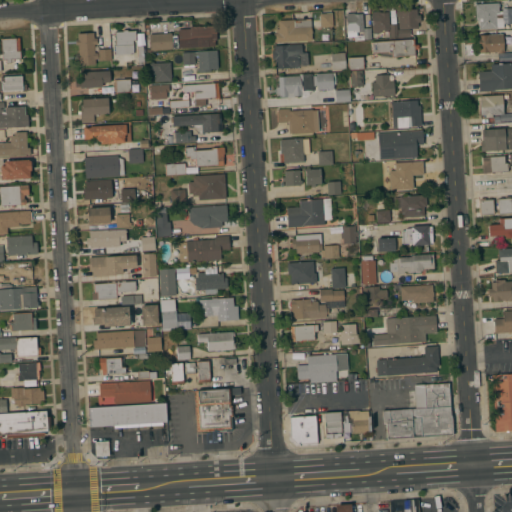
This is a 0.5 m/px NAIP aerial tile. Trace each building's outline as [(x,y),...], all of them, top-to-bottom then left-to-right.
[(498,2),(498,3),(500,3),(501,9),(498,9),(498,11),(502,10),(503,28),(479,29),(478,18),(475,18),(475,4),(498,2)] [(417,15),(419,14),(420,22),(417,22),(418,28),(399,29),(398,16),(396,16),(396,10),(417,8),(417,15)] [(379,30),(380,33),(372,33),(371,11),(379,11),(379,12),(388,11),(389,29),(379,30)] [(332,12),(333,26),(320,27),(319,13),(332,12)] [(345,13),(352,13),(353,14),(362,13),(363,28),(370,27),(371,38),(362,39),(362,32),(363,32),(363,31),(353,32),(353,34),(347,34),(347,32),(346,32),(346,25),(345,13)] [(310,18),(312,40),(310,40),(310,41),(307,41),(307,40),(274,42),(273,33),(275,33),(275,29),(278,28),(278,20),(310,18)] [(389,24),(396,23),(397,29),(409,29),(410,36),(397,37),(397,36),(389,37),(389,24)] [(178,48),(177,29),(190,28),(189,26),(199,25),(199,26),(215,25),(216,39),(214,39),(215,46),(178,48)] [(136,40),(132,40),(133,53),(115,55),(115,45),(115,32),(124,31),(124,30),(127,29),(127,31),(135,30),(136,40)] [(93,32),(94,38),(96,37),(97,44),(94,44),(95,52),(98,52),(97,49),(111,48),(111,60),(98,61),(98,58),(95,59),(95,64),(79,65),(79,59),(76,60),(76,54),(79,54),(78,44),(76,45),(75,39),(78,39),(77,33),(93,32)] [(171,32),(172,48),(150,50),(150,51),(146,52),(146,49),(150,48),(149,33),(171,32)] [(502,33),(503,52),(498,53),(498,51),(478,52),(477,35),(502,33)] [(19,37),(20,58),(14,58),(14,61),(10,61),(11,63),(6,63),(6,59),(2,59),(1,39),(19,37)] [(397,56),(397,57),(392,57),(392,53),(388,53),(388,52),(372,53),(371,42),(413,39),(414,45),(418,44),(418,49),(414,49),(414,55),(397,56)] [(301,44),(302,53),(307,52),(308,65),(298,65),(299,67),(275,68),(274,58),(272,58),(271,50),(274,50),(274,46),(301,44)] [(182,52),(216,50),(218,68),(210,69),(210,71),(198,72),(198,70),(197,70),(197,68),(198,68),(197,55),(194,55),(194,64),(183,65),(182,52)] [(332,70),(330,53),(344,52),(346,69),(332,70)] [(362,85),(350,86),(349,70),(348,70),(348,57),(362,56),(363,69),(361,69),(362,85)] [(171,80),(154,81),(154,74),(153,74),(152,69),(150,69),(149,63),(151,63),(151,62),(153,62),(153,63),(170,62),(171,80)] [(491,70),(490,64),(511,62),(511,88),(494,90),(479,91),(478,71),(491,70)] [(109,70),(110,82),(102,82),(102,86),(92,87),(89,87),(80,88),(80,86),(75,87),(75,79),(80,79),(79,72),(109,70)] [(299,74),(312,73),(312,75),(316,75),(316,74),(335,73),(336,84),(333,84),(333,85),(334,85),(334,88),(317,90),(316,85),(313,85),(313,90),(311,90),(311,91),(309,92),(310,94),(305,96),(303,96),(302,96),(302,97),(301,96),(301,95),(294,96),(294,97),(287,97),(287,96),(279,96),(279,95),(276,95),(275,87),(279,86),(278,77),(299,75),(299,74)] [(388,74),(388,81),(394,80),(394,95),(372,96),(372,82),(375,81),(375,75),(376,75),(388,74)] [(0,76),(21,75),(22,84),(26,84),(26,90),(22,90),(0,91),(0,76)] [(130,79),(130,92),(116,92),(115,79),(130,79)] [(219,97),(205,98),(206,105),(195,105),(194,91),(183,92),(183,85),(218,82),(219,97)] [(150,99),(149,85),(168,84),(169,91),(166,92),(166,98),(150,99)] [(349,89),(350,101),(335,102),(334,90),(349,89)] [(502,95),(503,114),(492,114),(492,117),(485,117),(485,115),(480,115),(479,96),(502,95)] [(108,97),(109,113),(93,114),(94,122),(81,122),(80,104),(82,104),(82,99),(108,97)] [(188,99),(188,106),(170,107),(169,100),(188,99)] [(391,101),(417,100),(417,105),(420,105),(421,125),(408,126),(408,127),(397,127),(391,127),(391,117),(392,117),(391,101)] [(0,102),(4,102),(4,107),(24,106),(25,115),(27,115),(28,126),(0,127),(0,102)] [(148,115),(148,114),(147,114),(147,108),(150,108),(150,107),(162,106),(162,113),(151,114),(148,115)] [(313,132),(291,134),(290,124),(289,124),(289,121),(277,122),(277,111),(278,111),(277,109),(289,108),(290,111),(312,109),(313,132)] [(172,126),(172,116),(220,113),(221,131),(202,132),(201,124),(172,126)] [(84,139),(83,127),(130,124),(130,142),(101,144),(100,140),(99,141),(95,138),(84,139)] [(511,148),(480,151),(480,142),(482,142),(481,129),(511,127),(511,148)] [(422,130),(423,144),(415,144),(416,156),(379,159),(377,133),(422,130)] [(0,142),(10,142),(10,135),(14,135),(13,132),(26,131),(27,147),(30,147),(30,154),(0,155),(0,142)] [(190,131),(191,136),(195,135),(195,141),(175,142),(174,131),(190,131)] [(356,132),(356,133),(373,132),(374,139),(351,141),(350,132),(356,132)] [(302,138),(302,139),(308,138),(309,153),(303,154),(303,161),(283,163),(282,153),(280,153),(279,139),(302,138)] [(139,140),(147,139),(147,140),(149,140),(149,146),(148,146),(148,147),(139,147),(139,140)] [(195,159),(189,159),(189,156),(185,157),(185,147),(193,146),(193,150),(211,149),(211,148),(224,147),(224,154),(223,154),(223,156),(223,165),(196,166),(195,159)] [(143,162),(128,163),(127,149),(142,148),(143,162)] [(332,164),(318,165),(317,151),(331,150),(332,164)] [(124,174),(119,174),(119,175),(85,178),(83,158),(117,155),(117,157),(123,159),(124,174)] [(482,173),(481,164),(482,164),(481,157),(504,155),(504,163),(507,162),(507,163),(509,163),(509,167),(507,167),(508,171),(482,173)] [(28,159),(28,160),(30,160),(30,178),(1,179),(0,165),(4,165),(4,160),(28,159)] [(422,161),(423,174),(412,175),(413,188),(410,188),(410,189),(408,189),(408,188),(390,190),(389,170),(395,170),(394,163),(422,161)] [(166,175),(165,164),(170,164),(170,162),(174,162),(174,163),(185,162),(185,174),(166,175)] [(321,183),(315,184),(315,186),(311,187),(311,184),(306,184),(305,169),(306,169),(306,168),(310,167),(310,169),(320,168),(321,183)] [(299,170),(300,180),(301,180),(302,183),(300,183),(300,185),(285,186),(284,181),(282,181),(282,177),(284,177),(284,170),(299,170)] [(224,174),(225,198),(198,200),(198,195),(192,196),(192,193),(189,193),(188,182),(193,181),(192,176),(224,174)] [(111,179),(112,198),(83,199),(83,188),(85,188),(85,181),(111,179)] [(340,193),(327,194),(327,181),(339,181),(340,193)] [(14,205),(14,206),(11,206),(11,205),(0,205),(0,185),(28,185),(28,194),(24,194),(24,198),(26,199),(26,202),(24,204),(14,205)] [(134,188),(134,191),(140,191),(140,200),(135,200),(135,201),(121,202),(120,189),(134,188)] [(184,189),(185,203),(171,204),(170,189),(184,189)] [(425,194),(426,206),(423,206),(424,215),(401,217),(400,208),(394,209),(393,197),(400,197),(399,196),(425,194)] [(511,213),(498,214),(497,198),(505,198),(505,196),(511,196),(511,213)] [(329,198),(331,219),(324,220),(324,224),(287,227),(286,207),(299,206),(299,200),(329,198)] [(479,200),(493,199),(494,214),(480,215),(479,200)] [(188,210),(187,210),(187,207),(226,204),(227,221),(221,221),(222,227),(202,228),(195,224),(189,219),(188,210)] [(109,206),(110,222),(88,224),(87,208),(109,206)] [(166,212),(167,221),(170,221),(170,235),(157,236),(155,207),(165,206),(165,212),(166,212)] [(390,221),(377,222),(376,210),(389,209),(390,221)] [(0,212),(30,210),(31,222),(18,223),(19,226),(6,227),(7,233),(0,233),(0,212)] [(115,214),(129,213),(129,222),(131,222),(131,226),(116,227),(115,214)] [(154,220),(149,225),(143,221),(148,215),(154,220)] [(503,235),(502,235),(503,243),(490,243),(490,236),(488,236),(488,225),(502,224),(502,218),(511,217),(511,242),(511,243),(510,237),(508,238),(506,237),(504,236),(504,235),(503,235)] [(399,237),(402,237),(401,230),(405,230),(405,228),(411,228),(411,226),(428,225),(428,226),(431,226),(432,242),(429,243),(429,244),(412,245),(412,243),(403,243),(402,243),(401,243),(400,243),(399,242),(399,237)] [(355,231),(357,231),(357,236),(355,236),(356,243),(343,244),(342,238),(341,238),(340,232),(342,232),(342,227),(355,226),(355,231)] [(107,230),(108,236),(111,236),(111,238),(115,238),(115,240),(118,239),(119,242),(115,243),(115,244),(112,244),(112,246),(90,247),(89,245),(86,245),(86,238),(89,238),(88,231),(107,230)] [(320,233),(321,250),(319,250),(319,252),(314,252),(314,257),(307,257),(307,252),(295,253),(295,248),(291,248),(291,239),(295,239),(295,235),(320,233)] [(7,255),(6,236),(31,235),(31,242),(37,242),(37,253),(7,255)] [(187,262),(187,261),(179,261),(178,242),(186,241),(214,238),(214,236),(228,235),(229,250),(220,250),(221,259),(187,262)] [(401,243),(401,249),(395,249),(395,250),(377,251),(376,238),(394,237),(394,238),(399,237),(399,242),(400,243),(401,243)] [(116,244),(126,243),(126,251),(116,251),(116,244)] [(339,257),(324,258),(324,256),(321,257),(320,252),(324,252),(323,245),(338,244),(339,257)] [(511,247),(511,271),(508,272),(495,272),(494,260),(499,260),(499,258),(498,258),(498,248),(511,247)] [(156,275),(143,276),(141,253),(155,252),(156,275)] [(88,257),(135,254),(136,267),(122,268),(122,274),(92,276),(91,270),(89,271),(88,257)] [(411,256),(411,255),(429,254),(432,254),(433,268),(422,269),(422,270),(420,271),(420,272),(414,272),(407,272),(407,270),(404,271),(404,273),(397,273),(397,271),(389,271),(389,263),(393,263),(393,262),(396,262),(396,261),(393,261),(392,258),(411,256)] [(316,282),(290,284),(290,274),(287,274),(286,263),(313,261),(313,273),(315,273),(316,277),(318,277),(318,280),(316,280),(316,282)] [(362,284),(361,271),(362,271),(361,263),(366,263),(366,264),(373,263),(374,270),(375,270),(376,283),(362,284)] [(227,288),(195,289),(195,277),(197,277),(197,272),(205,272),(204,267),(216,266),(216,273),(223,273),(223,277),(227,277),(227,288)] [(345,287),(331,288),(330,268),(344,267),(345,287)] [(188,268),(189,278),(176,279),(176,269),(188,268)] [(159,270),(174,269),(176,295),(160,296),(159,270)] [(511,300),(508,301),(508,299),(502,300),(502,301),(492,302),(492,295),(488,296),(487,288),(491,288),(491,282),(495,282),(495,280),(504,279),(504,281),(511,280),(511,300)] [(135,281),(135,285),(136,285),(137,288),(135,288),(135,291),(133,291),(133,292),(130,292),(130,291),(120,292),(121,294),(116,295),(116,298),(112,298),(113,299),(110,299),(110,298),(103,299),(103,300),(101,300),(101,299),(92,300),(91,292),(94,292),(94,290),(92,290),(92,286),(93,286),(93,283),(95,283),(95,282),(97,282),(97,283),(101,283),(101,281),(103,281),(103,283),(107,282),(107,281),(109,281),(109,282),(111,282),(111,281),(115,280),(115,282),(117,282),(117,280),(118,280),(118,282),(121,281),(121,280),(125,280),(125,281),(135,281)] [(432,284),(432,291),(433,291),(433,296),(432,296),(433,301),(413,302),(412,299),(400,300),(399,286),(432,284)] [(0,288),(23,287),(35,286),(36,301),(37,301),(37,306),(37,307),(0,309),(0,288)] [(362,287),(379,286),(379,289),(386,289),(386,291),(387,291),(387,295),(386,296),(387,298),(379,299),(380,302),(377,302),(377,305),(369,306),(369,303),(367,303),(366,297),(363,298),(362,287)] [(319,301),(319,290),(331,289),(331,290),(343,290),(344,300),(319,301)] [(142,303),(132,303),(122,304),(121,296),(132,296),(132,295),(141,294),(142,303)] [(217,321),(217,311),(213,312),(213,315),(200,316),(198,299),(211,298),(216,297),(216,298),(232,297),(233,306),(235,306),(235,310),(233,310),(234,319),(217,321)] [(309,318),(309,317),(290,319),(290,308),(290,299),(293,299),(293,300),(308,299),(308,298),(310,298),(310,301),(317,301),(317,304),(325,304),(325,308),(328,308),(328,314),(325,314),(326,317),(309,318)] [(160,314),(159,300),(174,299),(175,310),(176,310),(177,327),(163,328),(162,314),(160,314)] [(140,305),(156,304),(158,324),(142,325),(140,305)] [(128,306),(128,315),(131,315),(131,324),(129,324),(129,325),(103,326),(103,324),(92,324),(92,318),(94,317),(94,308),(128,306)] [(376,308),(376,316),(364,317),(364,309),(376,308)] [(511,310),(511,331),(494,333),(493,319),(502,318),(502,311),(511,310)] [(31,312),(31,317),(35,317),(36,329),(11,331),(11,329),(9,329),(8,321),(13,321),(12,313),(31,312)] [(387,344),(387,341),(385,341),(384,336),(386,336),(386,333),(390,333),(390,327),(394,327),(393,318),(435,315),(436,332),(425,333),(425,341),(387,344)] [(322,321),(335,320),(336,332),(323,333),(322,321)] [(317,324),(317,331),(314,331),(314,340),(306,340),(306,339),(301,340),(301,341),(291,341),(290,326),(317,324)] [(340,339),(338,340),(338,335),(340,335),(339,329),(340,329),(340,327),(347,326),(347,329),(348,328),(349,335),(358,334),(359,342),(349,343),(349,344),(340,344),(340,339)] [(144,329),(145,346),(93,349),(92,340),(96,339),(95,332),(144,329)] [(234,331),(234,336),(233,336),(233,342),(234,342),(235,349),(207,351),(207,341),(197,342),(197,333),(234,331)] [(160,336),(161,350),(147,351),(146,337),(160,336)] [(37,347),(40,347),(40,355),(16,356),(16,348),(0,349),(0,353),(10,353),(11,362),(0,362),(0,337),(14,337),(14,338),(36,337),(37,347)] [(177,359),(176,346),(177,346),(177,338),(187,338),(187,345),(189,345),(190,359),(177,359)] [(436,370),(436,371),(377,376),(375,360),(424,356),(423,346),(437,345),(438,366),(436,366),(437,367),(437,369),(436,370)] [(336,374),(336,381),(320,382),(320,377),(309,377),(309,378),(297,379),(296,365),(306,364),(306,356),(335,354),(336,370),(320,371),(321,375),(326,375),(336,374)] [(121,367),(124,367),(125,373),(101,374),(101,369),(98,369),(98,365),(99,365),(98,358),(105,357),(105,358),(120,357),(121,367)] [(208,360),(210,382),(198,382),(196,361),(208,360)] [(18,363),(39,362),(39,369),(38,370),(38,378),(23,379),(23,380),(18,381),(17,375),(18,375),(18,363)] [(182,362),(183,383),(171,384),(170,363),(182,362)] [(195,373),(185,374),(184,363),(194,362),(195,373)] [(137,371),(148,370),(148,372),(156,371),(156,377),(137,378),(137,371)] [(511,430),(495,432),(491,375),(511,373),(511,430)] [(149,380),(150,401),(114,403),(113,396),(102,396),(102,401),(100,401),(98,383),(149,380)] [(386,438),(386,423),(383,423),(382,410),(415,408),(413,384),(424,384),(448,383),(451,434),(386,438)] [(44,400),(40,400),(40,403),(25,404),(25,406),(13,406),(13,398),(11,398),(10,388),(25,387),(25,388),(40,387),(40,390),(43,390),(44,400)] [(197,430),(195,391),(240,388),(240,394),(229,394),(230,405),(232,405),(233,416),(231,416),(231,429),(197,430)] [(90,426),(89,408),(165,404),(166,422),(162,422),(162,425),(113,428),(113,425),(91,426),(90,426)] [(344,422),(343,412),(368,411),(369,432),(351,433),(351,431),(342,432),(341,422),(344,422)] [(0,414),(46,412),(46,416),(50,416),(50,428),(47,428),(47,432),(44,432),(44,435),(6,437),(6,435),(1,435),(1,438),(0,438),(0,414)] [(340,412),(341,433),(340,433),(340,437),(327,438),(326,434),(324,434),(323,413),(340,412)] [(315,442),(314,416),(289,417),(290,443),(315,442)] [(109,455),(96,455),(94,441),(108,440),(109,455)] [(409,511),(409,499),(418,498),(418,511),(409,511)]
